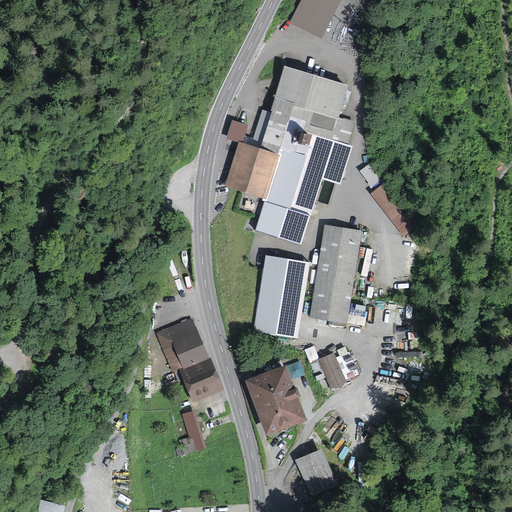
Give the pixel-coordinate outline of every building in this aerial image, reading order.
[(341,0),(300,0),(289,23),(322,40),(341,0)] [(248,137),(244,136),(242,142),(241,144),(229,184),(264,196),(259,213),(261,214),(256,230),(301,244),(322,178),(336,183),(345,157),(344,157),(354,122),(337,117),(347,86),(286,68),(273,111),(274,111),(273,115),(264,112),(256,135),(266,138),(261,151),(245,145),(248,137)] [(247,126),(233,122),(228,138),(242,142),(244,136),(247,126)] [(371,187),(381,180),(369,164),(359,171),(371,187)] [(382,184),(370,194),(400,234),(412,224),(382,184)] [(362,230),(325,224),(309,317),(347,323),(362,230)] [(310,263),(266,255),(253,331),(298,338),(310,263)] [(183,369),(209,358),(192,318),(156,333),(172,372),(183,368),(183,369)] [(333,353),(318,360),(331,391),(347,384),(333,353)] [(224,390),(211,358),(209,358),(183,369),(179,371),(192,403),(224,390)] [(298,388),(295,389),(286,365),(281,367),(278,359),(245,371),(249,379),(245,381),(266,436),(307,421),(298,398),(301,396),(298,388)] [(204,449),(192,411),(182,414),(189,437),(180,440),(184,455),(204,449)] [(337,486),(322,449),(295,460),(310,497),(337,486)] [(64,511),(66,507),(57,505),(40,500),(36,511),(64,511)]
